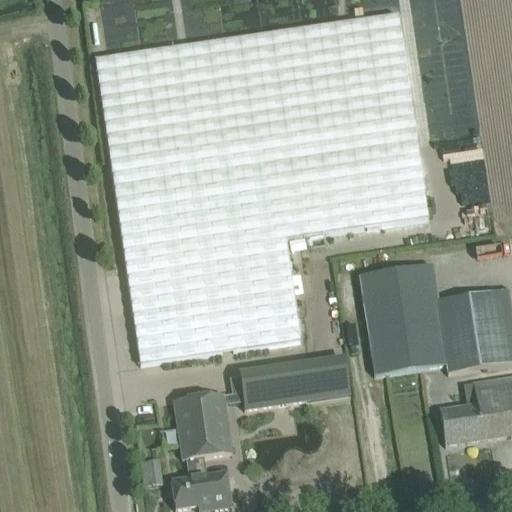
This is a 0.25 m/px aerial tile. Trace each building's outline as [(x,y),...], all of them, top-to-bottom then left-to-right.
[(97,64),(112,165),(141,369),(301,346),(286,244),(383,230),(428,223),(398,19),(353,26),(97,64)] [(437,305),(432,269),(358,281),(374,381),(445,370),(446,378),(511,367),(511,316),(509,294),(437,305)] [(316,369),(239,380),(245,416),(321,404),(316,369)] [(511,440),(511,381),(465,388),(468,410),(440,415),(445,450),(511,440)] [(185,404),(173,406),(182,465),(186,464),(204,462),(233,458),(224,398),(197,402),(185,404)] [(177,485),(172,486),(175,511),(193,511),(198,511),(231,511),(232,511),(227,478),(209,480),(207,481),(204,466),(204,462),(186,464),(189,483),(177,485)]
